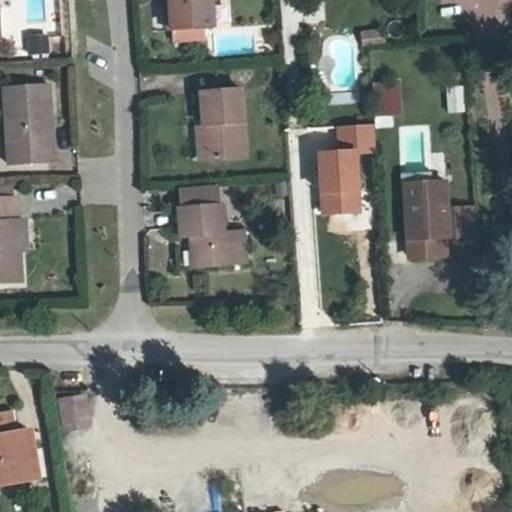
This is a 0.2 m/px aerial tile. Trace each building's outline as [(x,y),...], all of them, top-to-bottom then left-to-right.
[(169,0),(172,30),(176,30),(206,28),(216,28),(214,0),(169,0)] [(383,27),(359,30),(361,45),(386,42),(383,27)] [(206,39),(206,28),(176,30),(176,41),(206,39)] [(46,51),(45,34),(27,35),(28,52),(46,51)] [(461,86),(447,86),(447,113),(462,112),(461,86)] [(49,120),(55,118),(53,88),(6,90),(12,166),(52,163),(49,120)] [(206,91),(208,128),(211,160),(249,158),(246,89),(206,91)] [(400,102),(375,103),(375,116),(401,115),(400,102)] [(58,163),(55,118),(49,120),(52,163),(58,163)] [(315,147),(317,214),(360,213),(358,152),(375,151),(374,123),(333,124),(333,147),(315,147)] [(211,160),(208,128),(202,128),(204,160),(211,160)] [(445,185),(405,187),(408,260),(448,259),(447,243),(475,242),(473,211),(446,212),(445,185)] [(222,207),(221,188),(185,190),(185,209),(222,207)] [(0,189),(0,203),(14,202),(13,189),(0,189)] [(0,287),(23,287),(22,254),(20,222),(19,202),(14,202),(0,203),(0,287)] [(226,236),(225,210),(224,207),(222,207),(185,209),(183,209),(184,239),(194,239),(195,270),(234,268),(233,266),(232,235),(226,236)] [(27,222),(20,222),(22,254),(28,254),(27,222)] [(233,266),(249,265),(247,235),(232,235),(233,266)] [(93,426),(87,391),(55,397),(61,431),(93,426)] [(176,392),(155,392),(155,408),(176,408),(176,392)] [(11,414),(0,415),(0,485),(33,480),(25,432),(14,434),(11,414)] [(93,489),(74,490),(74,503),(94,502),(93,489)]
